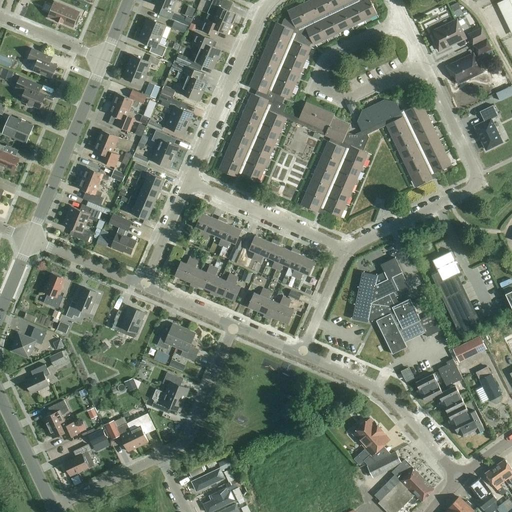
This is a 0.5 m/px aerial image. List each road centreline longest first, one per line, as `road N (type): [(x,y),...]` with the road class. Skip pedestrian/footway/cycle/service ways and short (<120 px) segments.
road 1 (residential): [(348,250),(481,184),(423,62)]
road 2 (residential): [(423,62),(346,98),(316,88),(331,56),(403,22)]
road 3 (residential): [(460,478),(386,394),(301,354)]
road 4 (residential): [(188,182),(271,0)]
road 5 (tertiary): [(29,239),(104,59)]
road 6 (residential): [(348,250),(188,182)]
road 7 (residential): [(161,456),(186,441),(234,325)]
road 8 (residential): [(144,286),(29,239)]
road 9 (tertiary): [(52,507),(0,395)]
